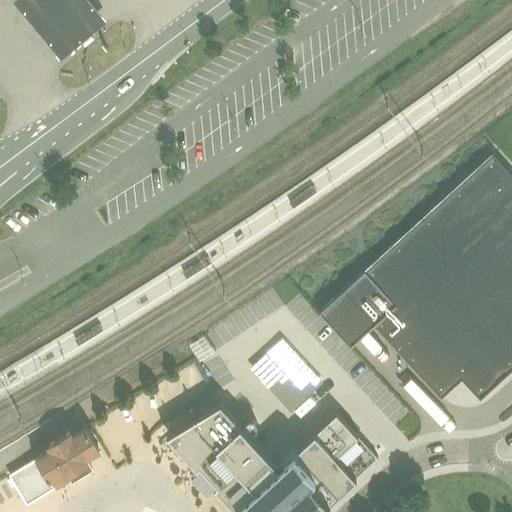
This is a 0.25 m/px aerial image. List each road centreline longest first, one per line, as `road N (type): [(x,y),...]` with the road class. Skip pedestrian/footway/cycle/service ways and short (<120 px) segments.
road 1 (primary): [(224,0),(7,161)]
road 2 (residential): [(353,511),(408,463),(433,452),(504,448)]
